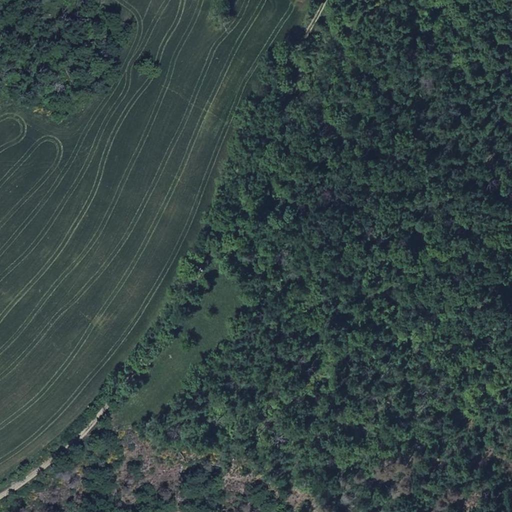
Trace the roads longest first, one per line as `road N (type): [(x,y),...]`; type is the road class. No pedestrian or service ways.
road 1 (track): [(0,498),(85,435),(180,306),(320,0)]
road 2 (track): [(511,372),(460,458),(442,511)]
